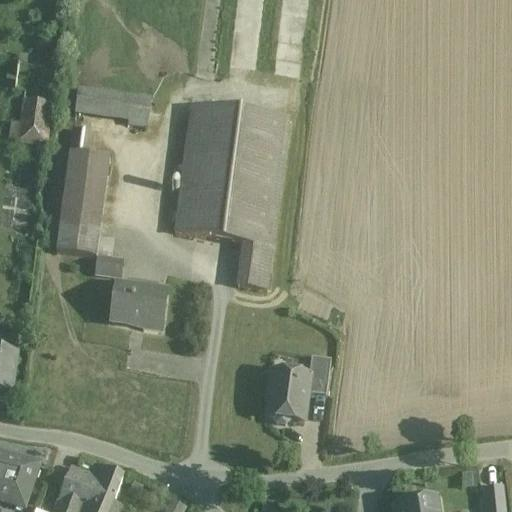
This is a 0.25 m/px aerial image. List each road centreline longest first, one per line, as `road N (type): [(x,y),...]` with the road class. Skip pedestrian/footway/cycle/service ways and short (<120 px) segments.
road 1 (unknown): [(230,488),(225,268)]
road 2 (residential): [(366,476),(230,488),(163,484)]
road 3 (residential): [(163,484),(0,437)]
road 4 (residential): [(511,453),(366,476)]
